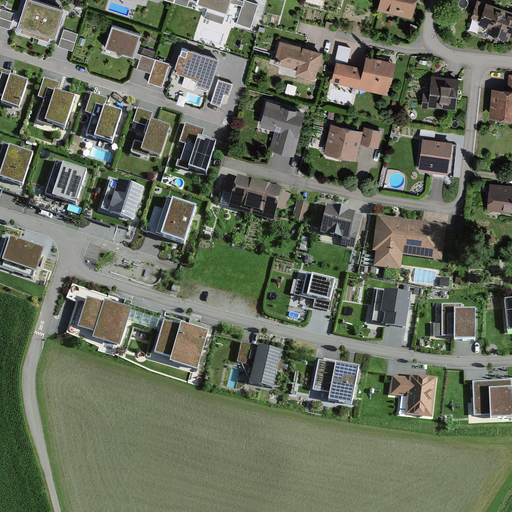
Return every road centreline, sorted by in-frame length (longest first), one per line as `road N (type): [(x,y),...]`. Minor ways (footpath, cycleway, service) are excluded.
road 1 (residential): [(0,214),(71,233),(65,265),(201,309),(331,342),(447,361),(511,360)]
road 2 (residential): [(476,61),(456,204),(375,199),(224,162)]
road 3 (residential): [(0,49),(207,115)]
